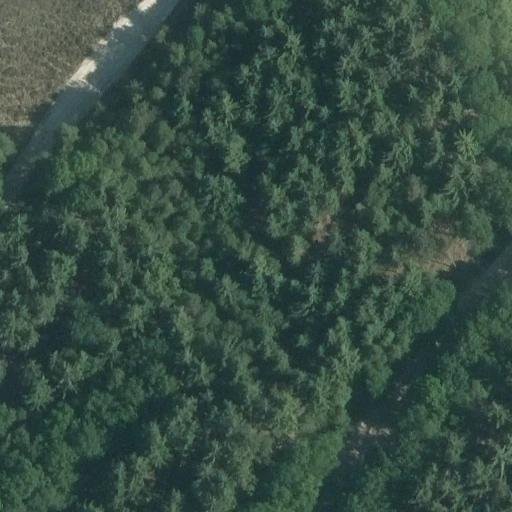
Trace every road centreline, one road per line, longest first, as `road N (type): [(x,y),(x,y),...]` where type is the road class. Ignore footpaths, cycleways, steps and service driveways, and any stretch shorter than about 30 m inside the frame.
road 1 (track): [(319,511),(511,271)]
road 2 (track): [(0,202),(105,61),(163,0)]
